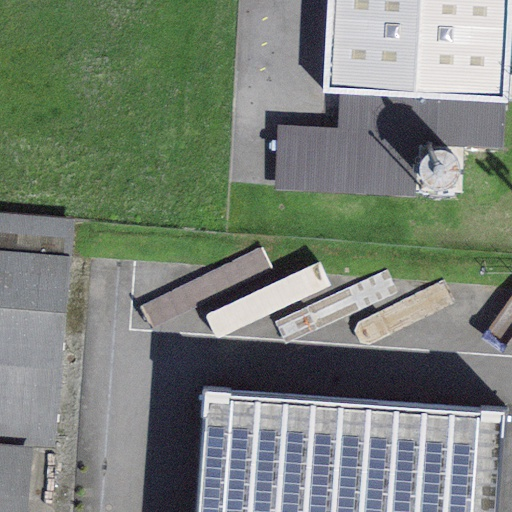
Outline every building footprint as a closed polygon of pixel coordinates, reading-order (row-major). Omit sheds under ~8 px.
[(329,0),(325,95),(337,96),(503,104),(507,0),(329,0)] [(500,150),(503,104),(337,96),(335,131),(276,128),(272,191),(415,198),(417,146),(500,150)] [(73,219),(0,212),(0,446),(30,449),(53,450),(73,219)] [(194,511),(495,511),(503,407),(203,387),(194,511)] [(0,511),(24,511),(30,449),(0,446),(0,511)]
